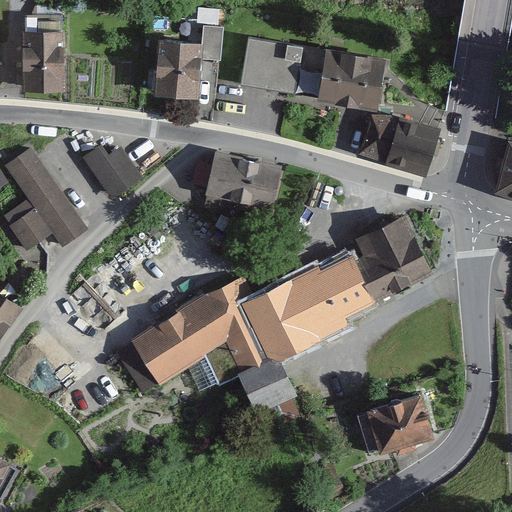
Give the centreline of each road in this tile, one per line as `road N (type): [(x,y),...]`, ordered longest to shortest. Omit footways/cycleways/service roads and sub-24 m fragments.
road 1 (unclassified): [(463,200),(482,378),(477,416),(434,469),(368,511)]
road 2 (residential): [(208,134),(58,280),(0,357)]
road 3 (unclassified): [(463,200),(208,134)]
road 4 (unclassified): [(208,134),(0,111)]
road 5 (residential): [(494,0),(463,200)]
